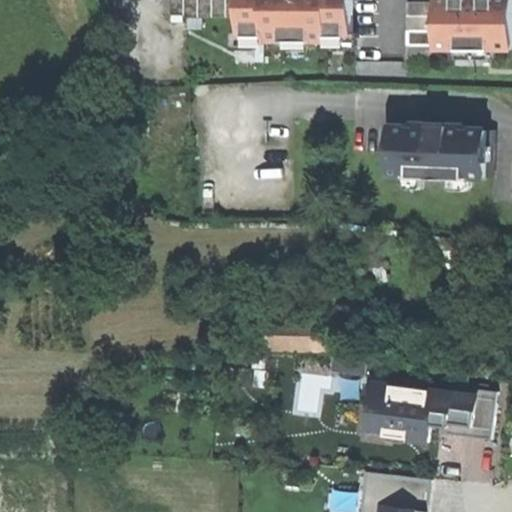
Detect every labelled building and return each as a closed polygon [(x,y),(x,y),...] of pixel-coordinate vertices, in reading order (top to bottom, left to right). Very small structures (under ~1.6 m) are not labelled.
[(185,17),(241,17),(240,0),(171,0),(171,15),(185,15),(185,17)] [(329,36),(352,36),(352,0),(240,0),(241,17),(241,36),(264,36),(264,41),(287,41),(287,38),(306,38),(306,41),(329,41),(329,36)] [(511,49),(511,0),(438,0),(438,2),(438,49),(453,49),(466,49),(466,45),(485,46),(485,49),(498,49),(511,49)] [(438,58),(438,49),(438,2),(408,2),(408,58),(438,58)] [(498,59),(498,49),(485,49),(485,46),(466,45),(466,49),(453,49),(453,59),(498,59)] [(466,176),(494,177),(495,131),(468,130),(468,127),(442,126),(413,125),(413,128),(392,127),(391,173),(410,174),(410,178),(466,180),(466,176)] [(270,349),(330,351),(331,323),(271,322),(270,349)] [(373,407),(372,412),(381,414),(379,424),(389,425),(388,436),(394,437),(431,442),(433,426),(434,417),(451,419),(449,428),(449,433),(493,439),(500,392),(455,386),(454,393),(376,382),(373,407)] [(393,442),(394,437),(388,436),(389,425),(379,424),(381,414),(372,412),(373,407),(369,406),(364,438),(393,442)] [(441,427),(449,428),(451,419),(434,417),(433,426),(441,427)] [(426,511),(430,479),(369,472),(364,511),(426,511)] [(431,511),(435,479),(430,479),(426,511),(431,511)]
